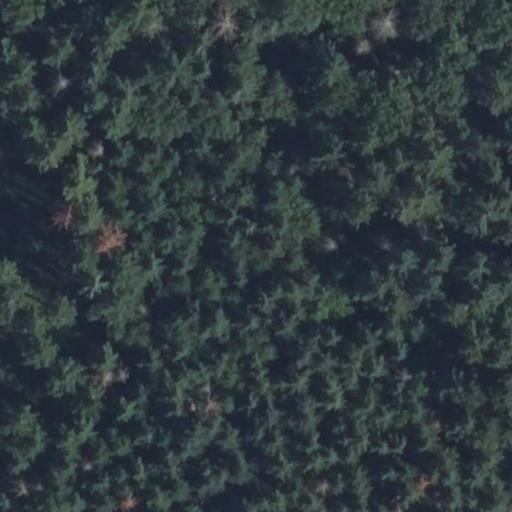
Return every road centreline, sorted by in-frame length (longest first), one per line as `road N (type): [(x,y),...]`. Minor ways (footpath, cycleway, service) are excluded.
road 1 (track): [(139,511),(217,495),(296,425),(511,291)]
road 2 (track): [(208,511),(217,495),(511,441)]
